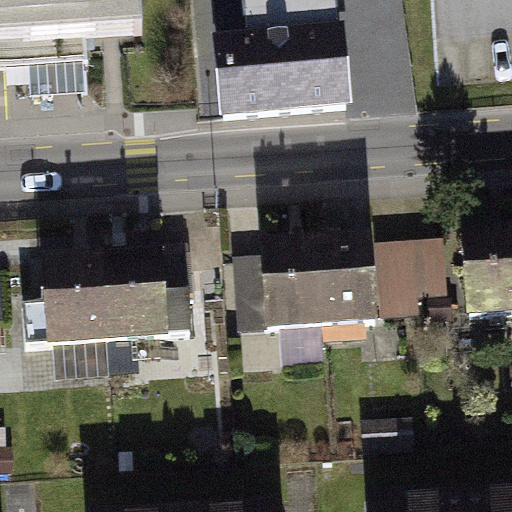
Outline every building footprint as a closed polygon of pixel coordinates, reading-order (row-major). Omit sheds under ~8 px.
[(0,0),(0,68),(88,63),(86,41),(140,38),(137,0),(0,0)] [(343,0),(304,0),(250,6),(255,46),(213,51),(223,129),(357,113),(343,0)] [(511,237),(468,239),(473,332),(511,330),(511,237)] [(377,247),(263,253),(263,263),(238,265),(242,346),(285,343),(286,368),(331,365),(330,340),(382,337),(381,328),(377,254),(377,247)] [(457,324),(453,249),(377,254),(381,328),(457,324)] [(162,259),(47,265),(50,315),(30,316),(32,362),(114,358),(116,389),(158,387),(157,356),(195,354),(193,307),(165,308),(162,259)] [(511,511),(511,506),(499,507),(498,498),(446,501),(446,510),(413,511),(413,503),(372,505),(372,511),(511,511)]
